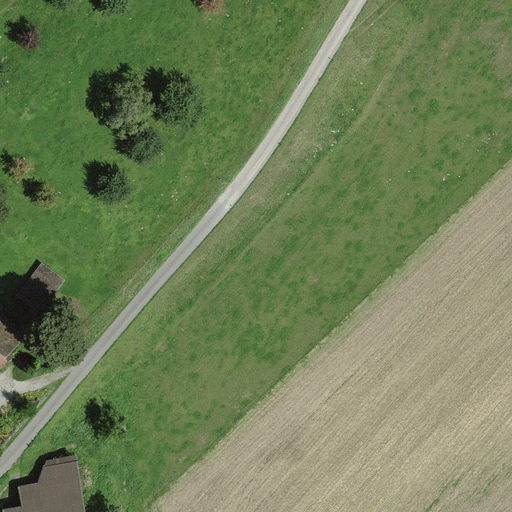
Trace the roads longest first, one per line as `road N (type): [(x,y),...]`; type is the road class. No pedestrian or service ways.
road 1 (unclassified): [(0,455),(250,174)]
road 2 (track): [(250,174),(356,0)]
